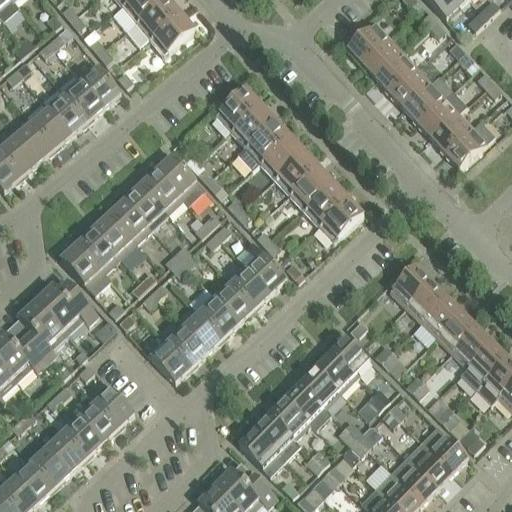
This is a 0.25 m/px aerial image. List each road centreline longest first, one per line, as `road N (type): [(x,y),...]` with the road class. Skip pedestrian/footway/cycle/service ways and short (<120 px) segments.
road 1 (residential): [(202,396),(428,183)]
road 2 (residential): [(29,208),(246,33)]
road 3 (residential): [(428,183),(297,47)]
road 4 (residential): [(84,511),(202,396)]
road 5 (residential): [(160,511),(207,463),(202,396)]
road 6 (residential): [(0,311),(37,278),(29,208)]
